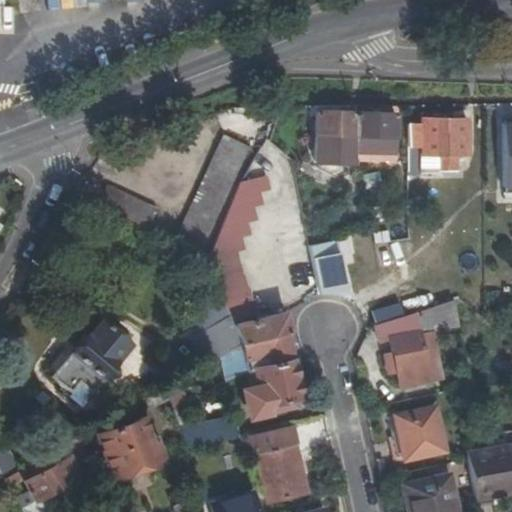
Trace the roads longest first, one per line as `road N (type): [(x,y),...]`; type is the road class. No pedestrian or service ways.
road 1 (tertiary): [(352,21),(67,128)]
road 2 (residential): [(340,335),(373,511)]
road 3 (residential): [(352,21),(399,60),(511,65)]
road 4 (residential): [(67,128),(24,244),(0,279)]
road 5 (tertiary): [(504,0),(352,21)]
